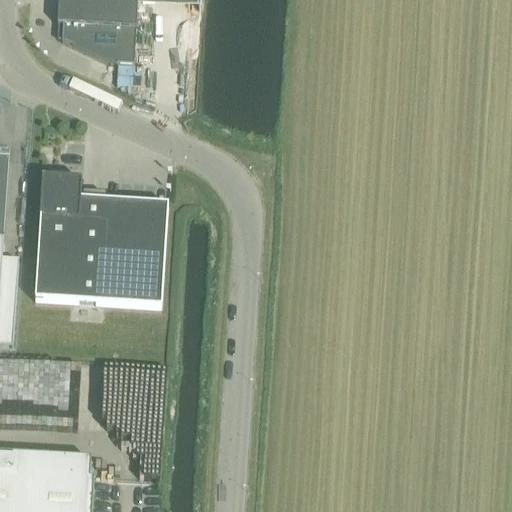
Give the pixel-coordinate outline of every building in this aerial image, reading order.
[(58,0),(57,29),(63,29),(62,45),(110,68),(134,70),(138,0),(58,0)] [(0,346),(12,347),(18,264),(2,263),(9,165),(0,164),(0,346)] [(35,305),(162,313),(168,210),(81,204),(82,184),(42,182),(39,222),(40,222),(35,305)] [(31,383),(31,360),(14,360),(13,382),(31,383)] [(0,511),(92,511),(94,484),(90,484),(91,464),(0,458),(0,511)]
